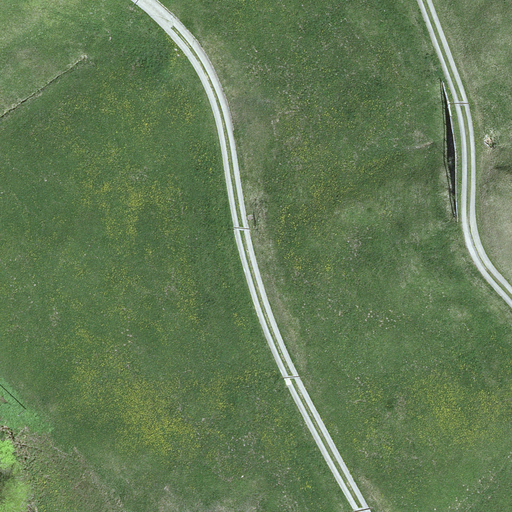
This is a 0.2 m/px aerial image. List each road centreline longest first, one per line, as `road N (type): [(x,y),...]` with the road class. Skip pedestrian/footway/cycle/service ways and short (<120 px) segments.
road 1 (track): [(363,511),(267,326),(209,78),(169,22),(140,0)]
road 2 (residential): [(424,0),(468,140),(470,238),(511,299)]
